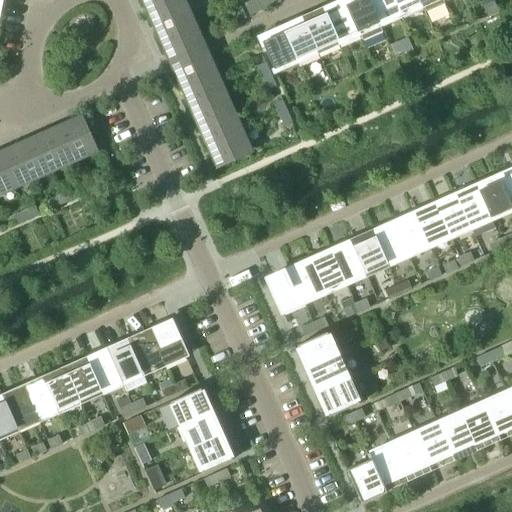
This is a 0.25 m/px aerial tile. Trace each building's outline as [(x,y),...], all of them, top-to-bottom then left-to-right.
[(143,0),(150,15),(183,0),(143,0)] [(150,15),(158,34),(192,19),(183,0),(150,15)] [(252,0),(245,4),(250,15),(257,12),(252,0)] [(265,9),(261,0),(253,0),(252,0),(257,12),(265,9)] [(270,0),(261,0),(265,9),(273,5),(270,0)] [(369,0),(345,0),(344,1),(358,31),(362,40),(383,31),(379,22),(369,0)] [(394,0),(369,0),(379,22),(400,13),(394,0)] [(419,0),(394,0),(400,13),(421,4),(419,0)] [(344,1),(323,10),(337,41),(358,31),(344,1)] [(238,22),(246,18),(241,6),(233,10),(238,22)] [(323,10),(303,19),(316,50),(337,41),(323,10)] [(192,19),(158,34),(167,53),(200,39),(192,19)] [(296,59),(316,50),(303,19),(282,28),(296,59)] [(274,69),(296,59),(282,28),(260,38),(274,69)] [(251,51),(259,47),(254,36),(246,39),(251,51)] [(170,61),(175,71),(208,56),(204,47),(200,39),(167,53),(170,61)] [(411,49),(407,42),(399,46),(402,53),(411,49)] [(175,71),(183,90),(217,75),(208,56),(175,71)] [(263,77),(271,73),(266,62),(258,66),(263,77)] [(268,88),(276,85),(271,73),(263,77),(268,88)] [(225,94),(217,75),(183,90),(192,109),(225,94)] [(233,113),(225,94),(192,109),(200,128),(233,113)] [(279,115),(287,111),(282,100),(274,103),(279,115)] [(284,126),(292,122),(287,111),(279,115),(284,126)] [(242,132),(233,113),(200,128),(208,147),(242,132)] [(73,121),(54,130),(69,163),(88,154),(73,121)] [(54,130),(35,138),(50,171),(69,163),(54,130)] [(250,151),(242,132),(208,147),(217,166),(250,151)] [(35,138),(17,146),(31,180),(50,171),(35,138)] [(31,180),(17,146),(0,153),(0,159),(13,188),(31,180)] [(0,193),(13,188),(0,159),(0,193)] [(511,207),(511,170),(498,177),(511,207)] [(498,177),(477,186),(491,217),(511,207),(498,177)] [(91,191),(103,186),(99,178),(87,183),(91,191)] [(470,226),(491,217),(477,186),(456,195),(470,226)] [(65,203),(76,198),(73,190),(61,195),(65,203)] [(65,203),(61,195),(50,200),(53,208),(65,203)] [(456,195),(435,204),(449,235),(470,226),(456,195)] [(428,245),(449,235),(435,204),(414,214),(428,245)] [(27,220),(39,215),(35,207),(24,212),(27,220)] [(27,220),(24,212),(12,217),(16,225),(27,220)] [(428,245),(414,214),(393,223),(407,254),(428,245)] [(386,263),(407,254),(393,223),(372,232),(386,263)] [(386,263),(372,232),(352,242),(365,272),(386,263)] [(511,234),(511,235),(501,240),(504,248),(511,244),(511,234)] [(504,248),(501,240),(489,245),(493,253),(504,248)] [(344,282),(365,272),(352,242),(331,251),(344,282)] [(331,251),(310,260),(324,291),(344,282),(331,251)] [(462,266),(474,261),(470,253),(459,258),(462,266)] [(303,300),(324,291),(310,260),(289,269),(303,300)] [(446,273),(458,268),(454,260),(443,265),(446,273)] [(430,280),(441,275),(438,267),(426,273),(430,280)] [(303,300),(289,269),(267,279),(281,310),(303,300)] [(408,281),(396,286),(400,294),(411,289),(408,281)] [(400,294),(396,286),(385,291),(388,299),(400,294)] [(343,310),(355,305),(352,298),(340,303),(343,310)] [(366,299),(355,305),(358,312),(369,307),(366,299)] [(358,312),(355,305),(343,310),(347,318),(358,312)] [(324,318),(313,323),(316,331),(328,326),(324,318)] [(149,332),(163,363),(184,353),(171,322),(149,332)] [(316,331),(313,323),(301,328),(305,336),(316,331)] [(149,332),(128,341),(142,372),(163,363),(149,332)] [(308,370),(338,357),(327,333),(297,346),(308,370)] [(381,351),(389,348),(384,336),(376,340),(381,351)] [(107,350),(121,381),(142,372),(128,341),(107,350)] [(501,347),(489,352),(493,360),(504,355),(501,347)] [(107,350),(86,360),(100,390),(121,381),(107,350)] [(493,360),(489,352),(478,357),(482,365),(493,360)] [(348,380),(338,357),(308,370),(318,393),(348,380)] [(66,369),(79,400),(100,390),(86,360),(66,369)] [(455,367),(443,373),(447,380),(458,375),(455,367)] [(66,369),(45,378),(58,409),(79,400),(66,369)] [(405,383),(400,372),(389,377),(394,388),(405,383)] [(447,380),(443,373),(432,378),(435,386),(447,380)] [(24,387),(38,418),(58,409),(45,378),(24,387)] [(173,385),(176,393),(188,388),(184,380),(173,385)] [(348,380),(318,393),(329,417),(359,404),(348,380)] [(176,393),(173,385),(161,390),(165,398),(176,393)] [(24,387),(3,397),(17,428),(38,418),(24,387)] [(409,388),(397,393),(401,401),(412,396),(409,388)] [(181,426),(211,413),(201,389),(171,402),(181,426)] [(497,435),(511,428),(511,405),(506,392),(483,403),(497,435)] [(401,401),(397,393),(386,398),(389,406),(401,401)] [(0,397),(0,434),(17,428),(3,397),(0,397)] [(117,402),(120,409),(131,404),(128,397),(117,402)] [(143,399),(131,404),(135,412),(146,407),(143,399)] [(483,403),(460,413),(474,445),(497,435),(483,403)] [(123,417),(135,412),(131,404),(120,409),(123,417)] [(362,408),(351,413),(355,421),(366,416),(362,408)] [(181,426),(192,449),(222,436),(211,413),(181,426)] [(355,421),(351,413),(340,419),(343,426),(355,421)] [(451,455),(474,445),(460,413),(437,423),(451,455)] [(139,416),(124,423),(129,434),(144,427),(139,416)] [(101,417),(89,422),(93,430),(104,425),(101,417)] [(93,430),(89,422),(78,428),(81,435),(93,430)] [(437,423),(414,434),(428,466),(451,455),(437,423)] [(405,476),(428,466),(414,434),(391,444),(405,476)] [(47,441),(51,449),(62,444),(59,436),(47,441)] [(232,460),(222,436),(192,449),(202,473),(232,460)] [(31,448),(35,456),(47,451),(43,443),(31,448)] [(367,455),(369,460),(370,460),(382,486),(384,485),(405,476),(391,444),(367,455)] [(15,455),(19,463),(31,458),(27,450),(15,455)] [(151,460),(147,452),(139,455),(142,464),(151,460)] [(97,453),(91,461),(98,466),(104,458),(97,453)] [(387,492),(384,485),(382,486),(370,460),(369,460),(346,470),(352,483),(350,484),(350,485),(352,484),(361,504),(387,492)] [(158,465),(146,470),(155,490),(166,485),(158,465)] [(227,469),(216,474),(219,482),(230,477),(227,469)] [(219,482),(216,474),(204,479),(208,487),(219,482)] [(169,495),(173,503),(184,498),(181,490),(169,495)] [(173,503),(169,495),(158,500),(161,508),(173,503)]
